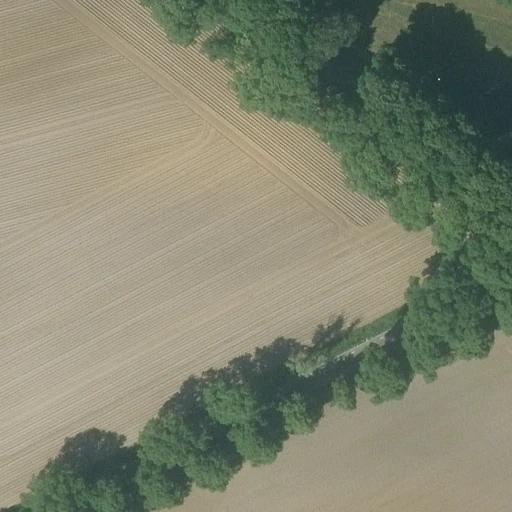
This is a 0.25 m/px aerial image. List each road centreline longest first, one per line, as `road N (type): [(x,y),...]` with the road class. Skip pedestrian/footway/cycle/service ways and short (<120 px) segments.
road 1 (tertiary): [(60,511),(511,285)]
road 2 (unclassified): [(511,235),(237,0)]
